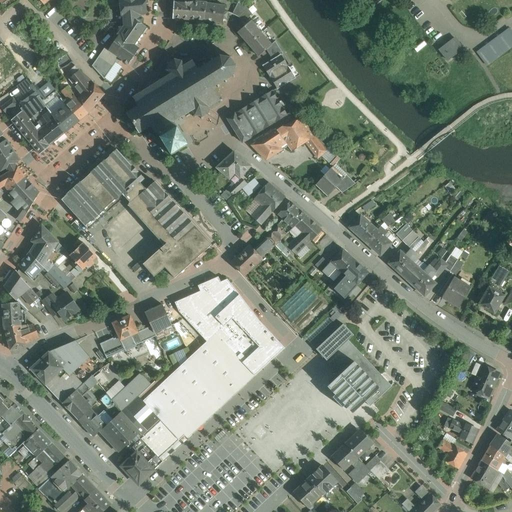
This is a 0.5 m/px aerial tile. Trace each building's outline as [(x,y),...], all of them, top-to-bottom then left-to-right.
[(120,0),(121,16),(123,16),(124,26),(142,24),(141,14),(147,14),(145,0),(120,0)] [(364,0),(372,10),(385,0),(364,0)] [(196,1),(186,2),(174,2),(173,2),(172,15),(173,19),(204,21),(207,3),(207,2),(196,1)] [(225,6),(207,3),(204,21),(223,23),(224,18),(225,11),(225,6)] [(247,8),(237,3),(232,13),(238,17),(248,9),(247,8)] [(252,14),(248,9),(238,17),(243,22),(252,14)] [(237,33),(247,43),(261,31),(251,20),(237,33)] [(121,33),(119,32),(116,37),(117,38),(109,49),(105,46),(92,66),(103,78),(117,57),(128,64),(139,49),(134,45),(143,33),(144,34),(148,29),(142,24),(124,26),(125,27),(121,33)] [(108,30),(103,27),(99,32),(105,36),(108,30)] [(511,32),(510,29),(477,52),(484,62),(511,42),(511,32)] [(261,31),(247,43),(258,57),(267,49),(272,44),(261,31)] [(455,38),(440,50),(448,61),(464,50),(455,38)] [(275,41),(272,44),(267,49),(273,59),(281,55),(283,54),(275,41)] [(50,50),(41,55),(44,60),(53,54),(50,50)] [(0,75),(1,75),(17,62),(12,54),(1,63),(0,62),(0,75)] [(67,54),(57,60),(59,68),(60,69),(68,64),(71,62),(71,61),(67,54)] [(192,60),(192,62),(184,66),(182,62),(184,60),(182,59),(180,61),(176,60),(175,58),(173,58),(174,60),(170,63),(168,62),(167,63),(169,65),(168,69),(165,70),(165,72),(168,71),(170,75),(161,81),(160,78),(158,79),(160,82),(151,87),(150,84),(148,85),(150,88),(141,93),(139,91),(138,92),(140,94),(134,98),(139,106),(127,114),(131,119),(137,128),(136,128),(140,133),(152,126),(156,133),(158,132),(161,137),(161,138),(172,155),(189,145),(177,127),(177,128),(173,122),(182,117),(184,120),(185,119),(183,116),(190,112),(192,115),(194,113),(195,114),(193,116),(195,118),(196,115),(201,117),(201,119),(203,119),(203,116),(207,114),(209,115),(210,114),(208,112),(209,107),(212,107),(212,106),(219,101),(222,102),(222,100),(219,99),(212,88),(216,85),(218,87),(220,86),(218,84),(224,81),(225,83),(227,82),(226,79),(231,76),(234,78),(235,76),(233,74),(234,67),(237,67),(237,65),(234,65),(230,59),(232,57),(230,56),(228,58),(221,57),(221,54),(219,54),(219,57),(214,60),(212,58),(211,59),(212,61),(206,65),(205,63),(203,64),(204,66),(199,70),(198,67),(197,68),(193,62),(194,60),(192,60)] [(281,55),(273,59),(263,65),(278,89),(295,78),(281,55)] [(105,94),(90,79),(76,66),(70,72),(73,76),(69,80),(82,96),(77,101),(89,113),(105,94)] [(40,72),(32,78),(35,82),(43,77),(40,72)] [(55,91),(43,77),(35,82),(31,85),(33,90),(36,93),(39,96),(51,114),(65,103),(56,90),(55,91)] [(28,78),(17,86),(22,92),(31,85),(28,78)] [(66,80),(57,87),(61,92),(62,92),(62,91),(69,86),(66,80)] [(31,85),(22,92),(28,99),(36,93),(33,90),(31,85)] [(89,113),(77,101),(69,86),(62,91),(62,92),(69,100),(65,103),(80,121),(89,113)] [(272,91),(235,113),(250,137),(287,115),(272,91)] [(64,133),(51,114),(39,96),(36,93),(28,99),(19,105),(18,105),(22,111),(23,111),(29,119),(33,116),(40,124),(35,128),(49,146),(64,133)] [(13,97),(1,107),(6,114),(9,111),(18,104),(13,97)] [(80,121),(65,103),(51,114),(64,133),(80,121)] [(19,105),(18,104),(9,111),(15,118),(22,111),(18,105),(19,105)] [(11,120),(25,138),(35,128),(29,119),(22,111),(15,118),(11,120)] [(250,137),(235,113),(227,119),(242,143),(250,138),(250,137)] [(283,126),(276,130),(285,142),(291,151),(305,142),(314,136),(302,119),(283,126)] [(49,146),(35,128),(25,138),(40,155),(50,146),(49,146)] [(276,130),(253,145),(266,159),(282,149),(281,149),(285,147),(283,144),(285,142),(276,130)] [(314,136),(305,142),(317,158),(326,151),(314,136)] [(7,140),(0,144),(0,170),(1,171),(6,168),(15,163),(20,160),(7,140)] [(132,165),(117,149),(61,199),(88,230),(125,197),(130,203),(146,189),(140,183),(145,179),(132,165)] [(235,184),(241,178),(250,166),(234,152),(217,168),(235,184)] [(15,163),(6,168),(9,172),(0,177),(0,199),(9,192),(25,177),(18,167),(17,167),(15,163)] [(331,168),(316,185),(328,195),(336,187),(343,179),(343,178),(341,177),(331,168)] [(343,179),(336,187),(342,193),(355,184),(346,175),(343,178),(343,179)] [(25,177),(9,192),(16,200),(13,202),(19,209),(22,206),(27,212),(39,192),(25,177)] [(247,184),(242,188),(249,196),(261,186),(254,177),(247,184)] [(241,178),(235,184),(229,190),(233,195),(242,188),(247,184),(241,178)] [(192,222),(155,181),(128,206),(164,246),(192,222)] [(285,197),(269,183),(255,199),(262,206),(253,216),(261,224),(285,197)] [(366,212),(376,206),(372,200),(362,206),(366,212)] [(306,215),(290,201),(278,214),(283,219),(277,225),(279,226),(282,230),(282,229),(288,223),(293,228),(295,226),(306,215)] [(19,209),(13,217),(21,222),(27,212),(22,206),(19,209)] [(395,222),(389,214),(383,220),(388,227),(395,222)] [(322,230),(306,215),(295,226),(302,232),(287,246),(296,254),(311,240),(311,241),(322,230)] [(372,226),(361,216),(350,228),(361,238),(372,226)] [(212,245),(192,222),(164,246),(143,265),(155,277),(165,267),(175,278),(212,245)] [(58,242),(42,224),(31,241),(35,244),(30,252),(44,268),(64,289),(72,282),(58,267),(70,256),(66,251),(61,255),(54,249),(58,242)] [(406,224),(396,234),(402,241),(412,231),(406,224)] [(282,230),(279,226),(272,232),(280,240),(287,234),(282,229),(282,230)] [(377,231),(372,226),(361,238),(370,246),(381,234),(384,230),(383,229),(380,233),(377,231)] [(412,231),(402,241),(408,247),(419,238),(412,231)] [(272,232),(260,244),(268,253),(281,241),(280,240),(272,232)] [(381,234),(370,246),(381,256),(392,244),(385,237),(381,234)] [(70,256),(76,262),(75,263),(76,264),(77,263),(78,265),(71,272),(75,277),(86,267),(88,269),(94,263),(92,261),(97,256),(84,243),(70,256)] [(254,250),(250,246),(233,262),(245,275),(268,253),(260,244),(254,250)] [(421,246),(415,252),(418,256),(424,249),(421,246)] [(438,253),(443,256),(447,250),(442,246),(438,253)] [(354,259),(343,249),(330,262),(322,271),(328,277),(336,268),(342,273),(354,259)] [(415,252),(411,249),(405,256),(408,259),(415,252)] [(44,268),(30,252),(19,266),(32,280),(44,268)] [(400,252),(389,264),(398,271),(408,259),(405,256),(400,252)] [(408,259),(398,271),(406,279),(417,267),(412,263),(419,256),(418,256),(415,252),(408,259)] [(451,255),(444,267),(450,271),(458,260),(451,255)] [(328,262),(323,257),(315,265),(320,270),(328,262)] [(345,276),(355,285),(356,286),(369,272),(354,259),(342,273),(345,276)] [(458,260),(450,271),(457,276),(464,264),(458,260)] [(138,263),(132,268),(136,272),(141,267),(138,263)] [(429,266),(423,272),(427,276),(433,269),(429,266)] [(423,272),(417,267),(406,279),(416,288),(427,276),(423,272)] [(433,269),(427,276),(431,279),(437,272),(433,269)] [(509,274),(500,269),(492,282),(493,283),(490,289),(496,292),(498,289),(499,290),(509,274)] [(30,288),(16,270),(4,287),(16,300),(22,295),(30,305),(39,298),(30,288)] [(223,282),(219,275),(198,286),(200,291),(175,302),(179,311),(207,341),(202,346),(181,365),(143,401),(161,420),(179,440),(184,435),(188,438),(223,405),(246,384),(285,348),(260,321),(228,279),(223,282)] [(355,285),(345,276),(335,288),(344,297),(355,285)] [(431,279),(427,276),(416,288),(425,296),(436,284),(431,279)] [(464,283),(455,277),(442,297),(459,308),(472,288),(472,287),(472,286),(465,282),(464,283)] [(496,292),(490,289),(480,304),(494,313),(506,294),(499,290),(498,289),(496,292)] [(79,310),(67,293),(57,300),(52,304),(58,312),(64,320),(68,317),(68,318),(74,313),(79,310)] [(53,294),(42,301),(53,316),(58,312),(52,304),(57,300),(53,294)] [(19,302),(3,305),(4,326),(20,325),(19,310),(21,310),(21,307),(19,308),(19,302)] [(163,305),(145,312),(151,326),(154,333),(155,333),(164,329),(162,325),(171,322),(163,305)] [(335,305),(326,313),(334,321),(343,312),(335,305)] [(130,316),(114,323),(121,340),(122,340),(126,348),(127,348),(133,345),(130,339),(138,336),(139,335),(137,333),(135,328),(136,327),(133,321),(132,322),(130,316)] [(189,332),(179,321),(174,324),(182,337),(189,332)] [(20,325),(4,326),(10,350),(25,344),(39,338),(34,324),(26,327),(25,326),(21,327),(20,325)] [(391,386),(348,340),(353,335),(343,324),(317,349),(327,360),(341,374),(328,386),(352,413),(365,401),(370,406),(391,386)] [(151,326),(137,333),(139,335),(138,336),(141,342),(156,336),(155,333),(154,333),(151,326)] [(49,352),(30,369),(45,385),(63,369),(69,376),(72,373),(90,357),(76,340),(48,352),(49,352)] [(134,355),(127,348),(122,352),(129,360),(134,355)] [(499,373),(483,366),(472,390),(488,397),(499,373)] [(63,369),(45,385),(62,403),(83,384),(72,373),(69,376),(63,369)] [(141,373),(125,388),(136,399),(139,397),(152,384),(141,373)] [(83,384),(62,403),(78,420),(91,408),(97,403),(92,398),(86,393),(98,382),(92,375),(83,384)] [(470,389),(460,384),(458,389),(467,394),(470,389)] [(125,388),(113,400),(122,412),(136,399),(125,388)] [(0,393),(0,418),(13,407),(5,399),(0,393)] [(113,400),(107,393),(100,399),(109,410),(116,418),(122,412),(113,400)] [(107,426),(101,432),(119,450),(127,442),(131,447),(141,438),(161,420),(143,401),(139,397),(136,399),(122,412),(116,418),(112,421),(110,423),(107,426)] [(456,409),(438,399),(434,406),(452,415),(456,409)] [(0,418),(0,435),(2,433),(24,413),(16,404),(0,418)] [(100,419),(91,408),(78,420),(94,437),(101,431),(106,425),(100,419)] [(116,418),(109,410),(105,414),(112,421),(116,418)] [(39,429),(24,413),(2,433),(17,449),(23,444),(39,429)] [(105,414),(100,419),(106,425),(107,426),(110,423),(112,421),(105,414)] [(511,423),(504,418),(496,429),(509,439),(511,437),(511,423)] [(163,461),(182,444),(179,440),(161,420),(141,438),(148,445),(159,458),(163,461)] [(479,430),(463,423),(463,424),(454,420),(453,420),(450,428),(450,429),(459,433),(457,436),(473,443),(479,430)] [(37,457),(52,443),(39,429),(23,444),(36,458),(37,457)] [(360,430),(345,444),(358,457),(372,443),(360,430)] [(511,443),(498,434),(490,446),(505,456),(507,453),(511,456),(511,443)] [(137,452),(138,454),(148,445),(141,438),(131,447),(136,453),(137,452)] [(467,453),(453,444),(452,445),(443,439),(438,447),(448,453),(444,460),(459,469),(467,453)] [(65,456),(52,443),(37,457),(42,463),(43,463),(44,462),(51,469),(51,468),(56,464),(56,465),(65,456)] [(358,457),(345,444),(331,457),(344,470),(352,463),(357,468),(350,474),(357,482),(370,470),(365,465),(358,457)] [(505,456),(490,446),(481,460),(496,470),(499,472),(502,473),(507,469),(507,467),(505,464),(504,463),(506,460),(504,458),(505,456)] [(138,454),(137,452),(136,453),(122,466),(139,484),(159,466),(152,459),(147,463),(138,454)] [(375,455),(365,465),(370,470),(380,461),(375,455)] [(83,475),(69,460),(56,473),(40,488),(38,489),(53,504),(83,475)] [(496,470),(481,460),(470,478),(488,489),(499,472),(496,470)] [(380,461),(370,470),(379,480),(389,470),(380,461)] [(42,463),(36,469),(29,476),(40,488),(56,473),(51,468),(51,469),(44,462),(43,463),(42,463)] [(337,481),(322,465),(308,479),(322,494),(323,495),(337,481)] [(511,476),(511,475),(507,469),(502,473),(506,482),(511,477),(511,476)] [(506,482),(502,473),(497,482),(505,492),(510,487),(506,482)] [(22,475),(14,483),(26,495),(34,488),(22,475)] [(96,489),(83,475),(53,504),(60,511),(63,511),(81,496),(84,500),(96,489)] [(322,494),(308,479),(293,493),(308,508),(312,504),(322,494)] [(364,493),(355,483),(351,487),(359,497),(364,493)] [(424,500),(415,510),(414,509),(415,507),(407,499),(402,504),(409,511),(433,511),(440,505),(430,494),(430,495),(421,486),(415,492),(424,500)] [(359,497),(351,487),(346,491),(357,504),(362,500),(359,497)] [(103,511),(111,505),(96,489),(84,500),(88,504),(83,508),(85,511),(103,511)]
